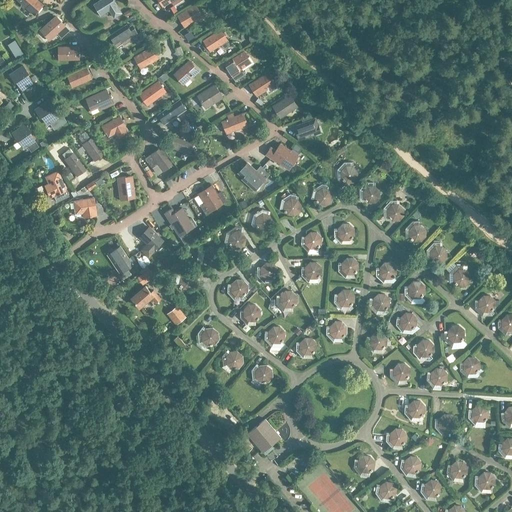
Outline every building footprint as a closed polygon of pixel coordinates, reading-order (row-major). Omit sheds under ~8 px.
[(39,0),(17,0),(22,4),(21,5),(24,8),(25,7),(35,15),(44,4),(39,0)] [(114,0),(98,0),(93,3),(101,16),(110,10),(112,14),(114,18),(122,13),(118,5),(114,0)] [(196,3),(177,14),(185,27),(204,16),(196,3)] [(56,14),(40,29),(50,40),(58,33),(62,38),(70,30),(56,14)] [(127,23),(109,34),(117,46),(123,43),(124,45),(134,38),(137,43),(148,36),(144,30),(139,33),(133,24),(129,26),(127,23)] [(204,42),(202,42),(205,47),(207,46),(210,52),(221,45),(224,49),(232,44),(221,28),(203,40),(204,42)] [(249,40),(251,43),(257,39),(253,32),(249,35),(249,40)] [(17,59),(23,54),(15,40),(8,44),(17,59)] [(80,45),(58,46),(58,60),(80,59),(80,45)] [(160,58),(153,46),(153,45),(134,56),(141,69),(160,58)] [(185,54),(180,45),(175,47),(179,57),(185,54)] [(249,57),(245,50),(232,58),(224,63),(232,76),(241,71),(240,70),(242,68),(243,70),(254,63),(253,62),(249,57)] [(190,59),(173,73),(183,85),(200,70),(190,59)] [(23,64),(9,73),(14,81),(16,80),(22,89),(33,82),(26,73),(28,72),(23,64)] [(87,65),(67,74),(72,87),(92,78),(87,65)] [(267,72),(249,84),(251,87),(249,88),(252,91),(253,91),(257,96),(275,85),(267,72)] [(158,78),(161,83),(169,78),(165,73),(158,78)] [(158,80),(139,93),(148,105),(157,98),(158,99),(162,96),(161,95),(167,91),(158,80)] [(215,83),(197,95),(206,109),(224,97),(215,83)] [(107,88),(86,98),(91,111),(100,107),(101,110),(114,104),(107,88)] [(259,105),(277,94),(274,88),(255,100),(259,105)] [(290,93),(272,105),(280,118),(298,106),(290,93)] [(61,113),(58,116),(57,116),(53,110),(53,109),(55,108),(49,99),(34,109),(40,118),(42,117),(47,125),(50,123),(55,129),(67,121),(61,113)] [(176,102),(158,114),(165,124),(183,112),(187,109),(180,99),(176,102)] [(71,113),(67,106),(67,105),(62,107),(67,115),(71,113)] [(228,118),(221,121),(226,134),(249,125),(244,112),(234,115),(233,112),(227,114),(228,118)] [(120,115),(101,125),(108,138),(127,127),(120,115)] [(315,117),(303,122),(296,124),(298,128),(295,129),(299,140),(322,132),(316,117),(315,117)] [(194,122),(197,126),(202,123),(201,122),(203,121),(200,118),(194,122)] [(26,122),(11,132),(17,140),(18,139),(25,148),(35,141),(29,131),(31,130),(26,122)] [(180,131),(186,139),(192,136),(186,127),(180,131)] [(227,137),(229,142),(248,134),(246,130),(227,137)] [(174,135),(169,146),(189,155),(194,144),(174,135)] [(97,143),(92,137),(92,136),(82,144),(95,161),(104,154),(97,143)] [(271,146),(270,147),(276,151),(294,163),(299,154),(295,152),(296,150),(292,148),(291,149),(280,142),(276,149),(271,146)] [(345,146),(334,153),(336,157),(347,150),(345,146)] [(160,147),(145,158),(153,167),(157,164),(163,172),(173,164),(160,147)] [(276,151),(270,147),(265,154),(277,162),(276,163),(279,165),(280,164),(290,170),(294,163),(276,151)] [(74,151),(64,159),(77,176),(87,169),(74,151)] [(269,175),(260,166),(257,169),(248,161),(237,172),(243,177),(241,179),(255,191),(269,175)] [(346,165),(341,170),(341,178),(346,183),(353,182),(358,177),(358,170),(353,165),(351,165),(346,165)] [(48,183),(44,185),(50,198),(55,196),(58,201),(70,195),(58,170),(45,176),(48,183)] [(133,175),(118,177),(120,199),(136,198),(133,175)] [(101,177),(95,180),(98,186),(104,182),(101,177)] [(93,180),(86,184),(90,190),(97,186),(93,180)] [(360,189),(363,190),(363,198),(368,203),(375,203),(381,197),(380,190),(375,185),(373,185),(373,182),(366,182),(360,189)] [(212,183),(204,188),(217,208),(228,200),(221,190),(218,192),(212,183)] [(330,189),(328,188),(329,185),(322,183),(314,189),(317,191),(315,198),(319,204),(326,206),(332,202),(333,195),(330,189)] [(217,208),(204,188),(197,193),(203,202),(200,204),(206,214),(217,208)] [(95,197),(73,200),(75,214),(83,213),(83,217),(104,214),(103,205),(100,202),(96,203),(95,197)] [(291,197),(285,201),(283,208),(287,214),(294,216),(301,212),(302,205),(298,199),(296,198),(291,197)] [(399,203),(397,203),(397,200),(390,200),(383,208),(387,209),(387,216),(392,221),(400,221),(404,215),(404,208),(399,203)] [(182,207),(175,211),(185,226),(181,229),(184,233),(197,224),(192,216),(189,218),(182,207)] [(175,211),(173,208),(165,213),(172,223),(170,224),(172,228),(174,227),(180,235),(184,233),(181,229),(185,226),(175,211)] [(254,214),(257,216),(255,223),(259,229),(266,231),(272,227),(273,220),(270,214),(268,214),(269,210),(262,209),(254,214)] [(417,210),(413,215),(416,219),(421,214),(417,210)] [(405,228),(409,229),(409,237),(414,241),(421,241),(426,236),(426,229),(421,224),(419,224),(419,221),(412,221),(405,228)] [(337,228),(337,230),(334,230),(334,236),(341,243),(342,240),(350,240),(355,235),(355,228),(350,223),(342,223),(337,228)] [(155,250),(156,249),(164,240),(149,225),(139,237),(146,243),(140,249),(149,257),(153,253),(155,251),(155,250)] [(227,232),(230,234),(228,241),(232,247),(239,249),(245,245),(247,238),(243,232),(241,232),(242,228),(235,227),(227,232)] [(305,236),(305,238),(301,238),(301,245),(308,252),(309,248),(317,249),(322,244),(322,236),(317,231),(310,231),(305,236)] [(183,233),(179,236),(185,244),(189,242),(183,233)] [(426,249),(430,251),(430,258),(435,263),(442,263),(447,257),(447,250),(442,245),(440,245),(440,242),(433,242),(426,249)] [(118,255),(112,259),(121,273),(128,268),(134,265),(129,258),(122,246),(115,250),(118,255)] [(201,252),(204,253),(203,260),(205,265),(206,267),(213,268),(220,264),(221,257),(218,251),(215,251),(216,248),(210,246),(201,252)] [(341,262),(341,264),(338,264),(338,271),(345,278),(346,274),(354,274),(359,269),(359,262),(354,257),(346,257),(341,262)] [(309,282),(310,279),(317,279),(322,273),(322,266),(317,261),(310,261),(305,266),(305,268),(301,268),(301,275),(309,282)] [(396,279),(394,277),(397,273),(396,266),(391,261),(384,262),(379,267),(379,269),(376,269),(376,276),(383,283),(393,282),(396,279)] [(261,267),(260,268),(257,268),(257,275),(264,282),(265,279),(273,279),(278,274),(278,267),(273,262),(266,262),(261,267)] [(450,272),(453,274),(453,281),(458,286),(465,286),(470,281),(470,273),(465,268),(463,268),(463,265),(457,265),(450,272)] [(149,268),(138,277),(144,284),(155,275),(149,268)] [(193,273),(192,273),(192,269),(186,268),(177,274),(180,276),(179,283),(183,289),(190,290),(196,286),(197,279),(193,273)] [(234,299),(235,296),(243,297),(248,292),(249,284),(244,279),(237,279),(231,283),(231,286),(228,285),(228,292),(234,299)] [(408,286),(408,288),(405,288),(404,294),(412,301),(413,298),(420,298),(425,293),(425,286),(420,281),(413,281),(408,286)] [(154,295),(151,292),(146,286),(132,297),(139,306),(151,297),(154,295)] [(154,289),(151,292),(154,295),(151,297),(156,303),(161,298),(154,289)] [(341,309),(342,306),(349,306),(355,301),(355,294),(350,289),(343,289),(338,293),(338,295),(334,295),(334,302),(341,309)] [(279,306),(276,310),(280,314),(283,310),(283,311),(285,307),(292,307),(297,302),(297,295),(292,290),(285,290),(280,295),(280,297),(277,297),(276,303),(279,306)] [(373,298),(373,300),(369,299),(369,306),(376,313),(377,310),(384,310),(390,305),(390,298),(385,293),(378,293),(373,298)] [(478,302),(475,301),(475,308),(482,315),(483,312),(491,312),(496,307),(500,303),(499,300),(495,300),(495,299),(490,294),(483,295),(478,300),(478,302)] [(247,325),(248,321),(256,321),(261,316),(261,309),(256,304),(249,304),(243,309),(243,311),(240,311),(240,317),(247,325)] [(187,317),(178,306),(168,314),(176,325),(187,317)] [(342,308),(342,318),(354,318),(354,309),(342,308)] [(400,316),(400,318),(396,318),(396,324),(402,332),(404,329),(411,330),(417,325),(417,318),(413,313),(406,312),(400,316)] [(505,335),(506,331),(511,331),(511,313),(506,314),(501,319),(501,321),(498,321),(498,327),(505,335)] [(333,341),(334,338),(342,338),(347,333),(347,326),(342,321),(335,320),(329,326),(330,327),(326,327),(326,334),(333,341)] [(452,345),(453,342),(460,342),(465,336),(465,329),(459,324),(452,325),(447,330),(448,332),(444,332),(445,339),(452,345)] [(272,346),(273,343),(280,343),(285,338),(285,331),(280,326),(273,326),(268,331),(268,332),(265,332),(265,339),(272,346)] [(206,328),(204,330),(202,328),(198,333),(199,343),(202,341),(208,345),(215,345),(220,339),(219,331),(213,327),(206,328)] [(373,352),(374,349),(382,349),(387,344),(387,337),(383,332),(375,332),(370,336),(370,338),(367,338),(366,345),(373,352)] [(178,335),(173,339),(182,348),(186,345),(178,335)] [(303,357),(304,354),(312,354),(317,350),(317,342),(312,337),(305,337),(300,342),(300,344),(296,343),(296,350),(303,357)] [(420,359),(421,356),(428,356),(434,352),(434,345),(430,339),(422,339),(417,343),(417,345),(414,345),(413,352),(420,359)] [(223,366),(226,364),(232,368),(239,368),(244,362),(243,355),(237,350),(230,351),(229,353),(226,351),(222,356),(223,366)] [(276,350),(271,357),(277,362),(283,356),(276,350)] [(467,377),(468,373),(476,373),(480,368),(480,361),(475,356),(468,356),(463,361),(463,363),(459,363),(460,370),(467,377)] [(398,383),(399,380),(406,380),(411,374),(410,367),(405,362),(398,362),(393,368),(393,370),(390,370),(390,377),(398,383)] [(253,380),(256,378),(261,382),(269,382),(273,376),(272,369),(267,364),(259,365),(258,366),(256,364),(251,370),(253,380)] [(431,372),(430,373),(427,373),(427,380),(433,387),(434,384),(442,385),(447,380),(448,373),(443,368),(436,367),(431,372)] [(229,381),(232,377),(226,372),(223,376),(229,381)] [(199,384),(207,381),(205,375),(197,378),(199,384)] [(408,404),(408,406),(405,406),(404,413),(411,420),(412,417),(420,417),(425,412),(425,405),(421,400),(413,399),(408,404)] [(472,409),(472,411),(468,411),(468,417),(475,424),(476,421),(483,422),(489,417),(489,409),(484,404),(477,404),(472,409)] [(504,412),(504,413),(501,414),(502,420),(510,426),(511,423),(511,422),(511,405),(508,406),(504,412)] [(438,418),(438,420),(435,420),(435,427),(442,434),(443,431),(450,431),(455,426),(456,419),(451,414),(444,413),(438,418)] [(265,418),(247,433),(263,452),(281,437),(265,418)] [(392,448),(394,445),(401,445),(406,441),(407,433),(402,428),(395,427),(390,432),(390,434),(386,434),(386,440),(392,448)] [(419,439),(414,434),(411,437),(416,442),(419,439)] [(433,442),(429,437),(424,441),(428,446),(433,442)] [(360,475),(362,472),(369,473),(374,468),(375,461),(371,455),(364,455),(358,459),(358,461),(354,460),(354,467),(360,475)] [(406,475),(408,472),(415,473),(421,469),(422,462),(417,456),(410,455),(404,459),(404,461),(401,461),(400,468),(406,475)] [(453,480),(454,477),(461,478),(467,473),(468,466),(463,461),(456,460),(451,464),(450,466),(447,466),(446,473),(453,480)] [(478,476),(478,478),(475,478),(475,484),(481,492),(483,488),(490,489),(495,484),(495,477),(491,472),(483,471),(478,476)] [(353,484),(348,478),(343,483),(347,488),(353,484)] [(425,483),(425,485),(421,484),(420,491),(426,499),(428,496),(435,497),(441,493),(442,485),(438,480),(431,479),(425,483)] [(381,500),(383,497),(390,499),(396,495),(397,488),(393,482),(386,481),(380,485),(380,486),(376,486),(375,492),(381,500)]
